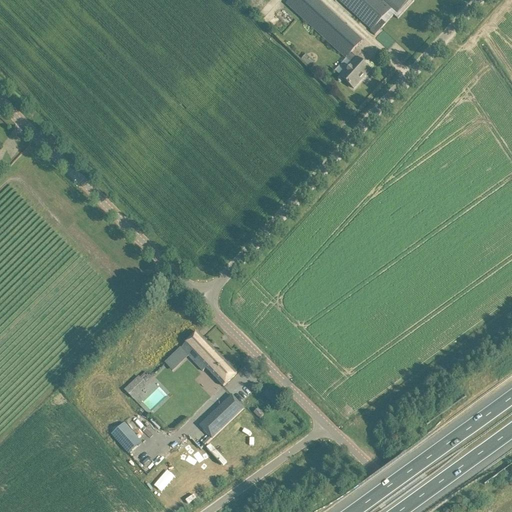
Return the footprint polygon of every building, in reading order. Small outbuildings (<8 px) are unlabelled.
[(289,0),(286,4),(346,59),(346,58),(352,64),(340,77),(354,89),(370,71),(351,53),(362,41),(355,34),(318,0),(289,0)] [(394,15),(398,19),(415,0),(338,0),(371,30),(370,31),(375,36),(394,15)] [(198,333),(181,349),(203,372),(206,369),(224,387),(237,374),(215,351),(214,352),(210,348),(211,347),(198,333)] [(133,400),(139,395),(130,386),(125,391),(133,400)] [(212,439),(244,409),(232,396),(200,426),(212,439)] [(258,409),(254,413),(260,419),(264,415),(258,409)] [(125,424),(111,435),(128,455),(142,443),(125,424)]
